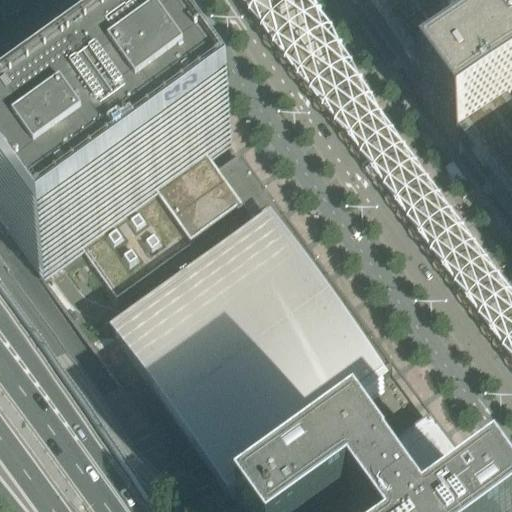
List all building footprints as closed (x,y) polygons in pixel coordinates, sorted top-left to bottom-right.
[(457,158),(461,155),(485,188),(482,191),(483,196),(488,199),(492,198),(502,211),(499,215),(500,220),(504,222),(509,221),(511,224),(511,40),(484,0),(344,0),(351,9),(355,6),(395,62),(392,66),(393,71),(398,74),(402,73),(425,105),(421,108),(457,158)] [(212,509),(213,511),(224,511),(384,398),(377,388),(392,377),(269,205),(262,196),(256,200),(240,177),(246,173),(241,167),(219,183),(207,168),(227,153),(162,62),(0,178),(0,220),(45,284),(156,204),(159,208),(156,210),(155,209),(47,287),(65,311),(193,490),(209,511),(212,509)] [(42,71),(5,97),(23,123),(60,98),(42,71)] [(407,190),(388,164),(380,170),(399,196),(407,190)] [(477,511),(467,497),(479,489),(430,425),(355,480),(309,511),(477,511)]
